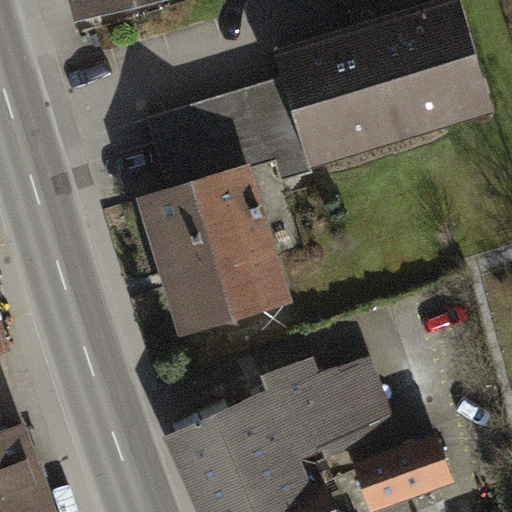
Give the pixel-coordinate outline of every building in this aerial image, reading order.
[(85,0),(91,21),(166,0),(85,0)] [(464,0),(410,0),(281,39),(315,154),(494,101),(464,0)] [(173,185),(145,193),(184,325),(291,293),(250,160),(276,153),(284,179),(304,173),(275,79),(153,116),(173,185)] [(270,394),(177,435),(210,511),(283,511),(298,506),(294,499),(323,488),(308,450),(325,443),(326,446),(394,421),(372,357),(307,381),(300,362),(263,377),(270,394)] [(0,511),(29,511),(55,503),(25,418),(0,426),(0,511)] [(442,433),(357,464),(375,511),(381,511),(460,483),(442,433)] [(298,506),(283,511),(337,511),(327,487),(323,488),(294,499),(298,506)]
